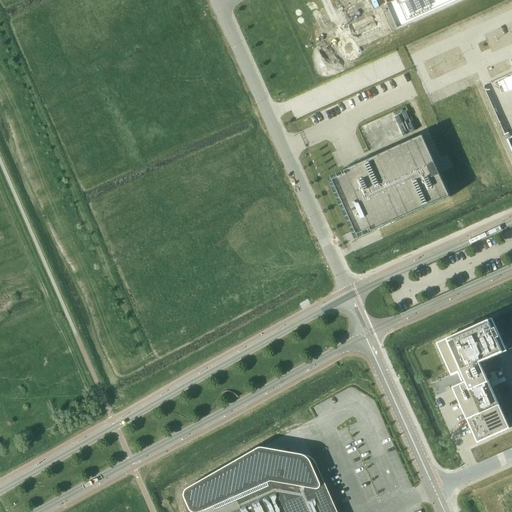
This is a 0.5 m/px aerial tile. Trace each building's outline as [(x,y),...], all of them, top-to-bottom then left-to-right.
[(385,0),(399,28),(461,0),(385,0)] [(377,227),(378,229),(450,197),(423,136),(345,172),(346,174),(333,180),(343,203),(358,236),(366,232),(377,227)] [(489,321),(438,344),(450,370),(450,371),(452,376),(459,372),(464,383),(453,388),(454,388),(454,390),(455,390),(475,434),(475,435),(478,442),(478,443),(507,430),(506,429),(511,426),(511,389),(511,387),(495,394),(492,388),(507,381),(505,376),(490,383),(481,363),(511,348),(511,311),(489,321)] [(351,434),(363,430),(356,411),(344,416),(351,434)] [(362,432),(351,436),(362,465),(373,461),(362,432)] [(183,492),(183,495),(183,498),(186,508),(187,510),(188,510),(188,511),(189,511),(335,511),(325,487),(314,463),(314,462),(313,461),(313,460),(312,460),(311,459),(310,458),(309,457),(308,456),(307,456),(306,456),(300,455),(298,454),(273,450),(269,449),(260,448),(259,447),(258,447),(257,447),(257,448),(256,448),(255,448),(186,488),(184,490),(183,492)]
